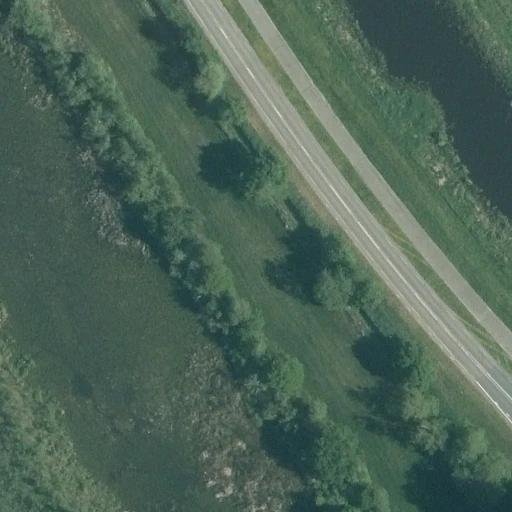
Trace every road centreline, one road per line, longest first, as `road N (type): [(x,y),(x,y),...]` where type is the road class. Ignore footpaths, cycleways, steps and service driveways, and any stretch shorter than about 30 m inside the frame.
road 1 (secondary): [(511,400),(404,282),(198,0)]
road 2 (unclassified): [(511,348),(413,235),(246,0)]
